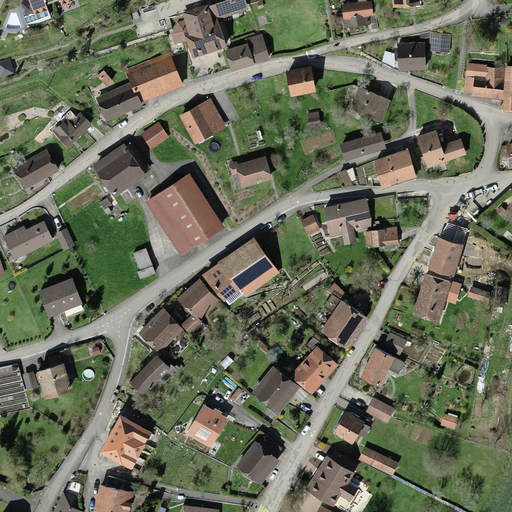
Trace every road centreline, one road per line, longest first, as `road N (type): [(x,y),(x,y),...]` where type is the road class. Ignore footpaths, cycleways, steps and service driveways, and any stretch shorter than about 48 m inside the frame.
road 1 (residential): [(113,320),(291,202),(410,186),(449,200)]
road 2 (residential): [(267,511),(397,275),(449,200)]
road 3 (residential): [(0,220),(159,108),(307,62)]
road 4 (residential): [(113,320),(120,348),(101,413),(43,511)]
road 5 (residential): [(307,62),(379,71),(495,114)]
road 6 (residential): [(307,62),(343,43),(456,18),(478,0)]
